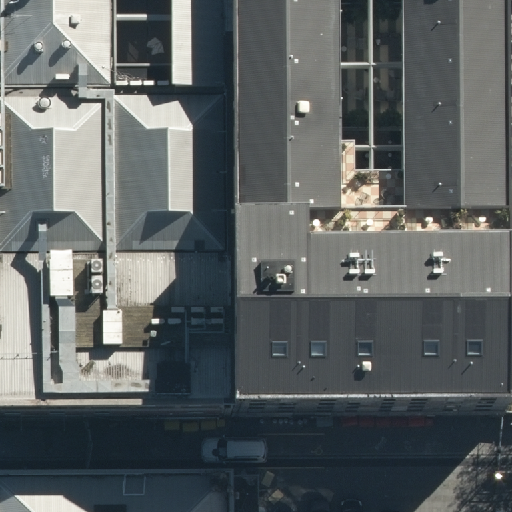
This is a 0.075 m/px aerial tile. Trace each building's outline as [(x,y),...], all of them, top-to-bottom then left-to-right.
[(0,0),(0,112),(117,112),(114,0),(0,0)] [(176,0),(177,112),(239,112),(238,0),(176,0)] [(511,171),(511,0),(242,0),(242,112),(248,216),(510,213),(511,181),(511,171)] [(0,112),(0,275),(117,275),(117,112),(0,112)] [(117,112),(117,275),(239,275),(239,241),(239,216),(239,112),(177,112),(117,112)] [(239,275),(239,428),(511,425),(511,240),(239,241),(239,275)] [(117,275),(0,275),(0,430),(239,428),(239,275),(117,275)] [(240,511),(240,474),(0,474),(0,511),(240,511)]
